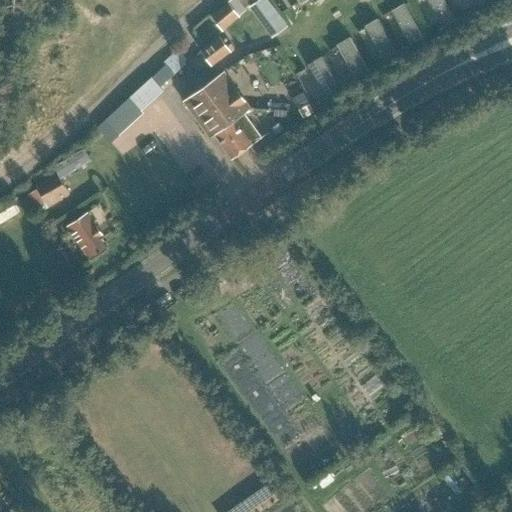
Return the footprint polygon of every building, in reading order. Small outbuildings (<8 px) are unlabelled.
[(254,0),(230,0),(230,1),(241,15),(247,11),(244,8),(254,0)] [(258,0),(249,7),(272,37),(288,25),(268,0),(258,0)] [(456,20),(444,0),(427,0),(443,27),(456,20)] [(486,1),(485,0),(468,0),(473,9),(486,1)] [(240,16),(228,2),(211,16),(223,30),(240,16)] [(424,37),(405,5),(393,13),(411,45),(424,37)] [(459,7),(452,11),(457,19),(463,15),(459,7)] [(397,52),(379,20),(366,27),(385,59),(397,52)] [(227,45),(219,36),(201,50),(213,65),(234,48),(230,43),(227,45)] [(369,71),(351,39),(338,46),(356,78),(369,71)] [(187,51),(181,45),(164,61),(175,74),(188,62),(182,56),(187,51)] [(341,90),(323,58),(310,66),(328,98),(341,90)] [(142,110),(163,90),(160,87),(175,74),(166,65),(130,97),(142,110)] [(261,137),(250,122),(244,114),(250,109),(224,73),(184,102),(210,138),(215,134),(232,158),(261,137)] [(106,120),(98,127),(111,142),(119,135),(106,120)] [(279,123),(272,129),(276,135),(284,129),(279,123)] [(165,148),(176,167),(203,152),(191,132),(165,148)] [(87,144),(54,158),(60,171),(93,157),(87,144)] [(69,194),(56,173),(35,186),(48,207),(69,194)] [(87,212),(67,226),(91,260),(107,249),(100,240),(104,237),(87,212)] [(453,511),(459,509),(440,480),(387,511),(453,511)] [(479,486),(472,491),(479,500),(479,501),(486,495),(479,486)]
